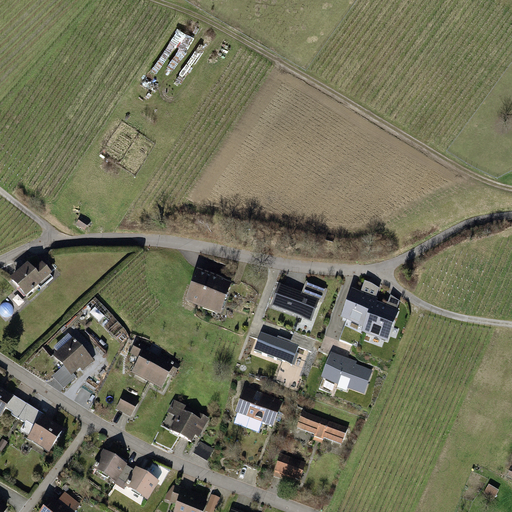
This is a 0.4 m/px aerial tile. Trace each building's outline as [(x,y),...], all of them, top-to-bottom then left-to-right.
[(173,41),(188,48),(194,36),(180,29),(173,41)] [(52,272),(43,262),(35,269),(28,262),(10,278),(26,296),(52,272)] [(227,283),(190,270),(179,303),(216,316),(227,283)] [(326,290),(304,282),(300,293),(322,301),(326,290)] [(300,293),(276,284),(267,307),(309,323),(318,300),(300,293)] [(376,297),(348,287),(336,320),(357,328),(355,334),(382,344),(395,310),(374,302),(376,297)] [(299,346),(262,332),(255,351),(292,365),(299,346)] [(69,339),(49,358),(66,377),(75,369),(79,374),(91,363),(69,339)] [(160,390),(170,365),(142,354),(143,349),(127,343),(122,358),(130,361),(124,376),(160,390)] [(354,362),(328,352),(317,379),(358,394),(367,371),(352,366),(354,362)] [(300,354),(296,366),(306,370),(310,357),(300,354)] [(0,415),(11,394),(0,388),(0,415)] [(282,402),(243,388),(230,423),(258,434),(261,427),(272,431),(282,402)] [(141,401),(122,393),(116,411),(134,418),(141,401)] [(180,408),(171,403),(163,417),(172,422),(166,432),(188,444),(191,438),(197,441),(208,420),(198,415),(194,422),(177,413),(180,408)] [(345,429),(298,412),(291,430),(338,448),(345,429)] [(61,427),(39,415),(23,441),(45,454),(61,427)] [(202,442),(196,454),(210,461),(217,449),(202,442)] [(126,465),(98,448),(85,469),(113,486),(126,465)] [(303,463),(277,455),(271,475),(297,484),(303,463)] [(156,483),(133,469),(120,491),(143,505),(156,483)] [(498,491),(486,485),(481,495),(493,500),(498,491)] [(202,511),(207,499),(169,486),(162,504),(167,506),(165,511),(202,511)] [(66,494),(58,503),(69,511),(74,511),(80,505),(66,494)] [(69,511),(58,503),(54,499),(42,511),(69,511)]
